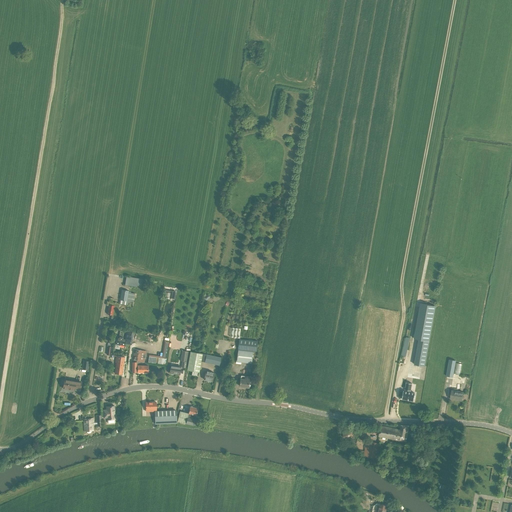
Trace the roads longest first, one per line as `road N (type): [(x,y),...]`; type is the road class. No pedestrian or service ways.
road 1 (unclassified): [(0,450),(79,404),(144,386),(346,419),(511,432)]
road 2 (track): [(384,420),(463,0)]
road 3 (unknown): [(87,401),(105,299),(124,285)]
